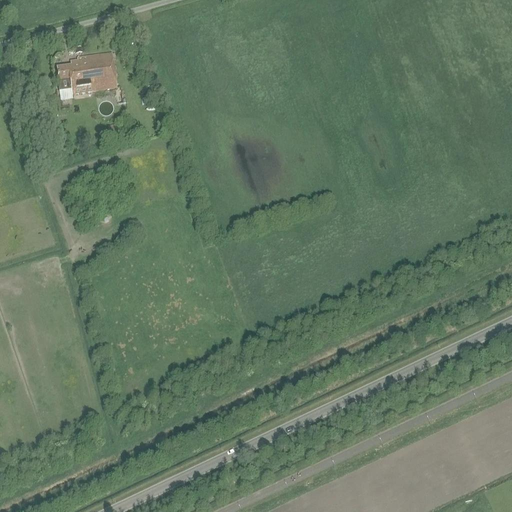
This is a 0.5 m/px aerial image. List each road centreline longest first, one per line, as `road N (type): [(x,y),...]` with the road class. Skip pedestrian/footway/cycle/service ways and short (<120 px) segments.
road 1 (tertiary): [(511,322),(113,511)]
road 2 (residential): [(511,376),(225,511)]
road 3 (unclassified): [(0,45),(171,0)]
